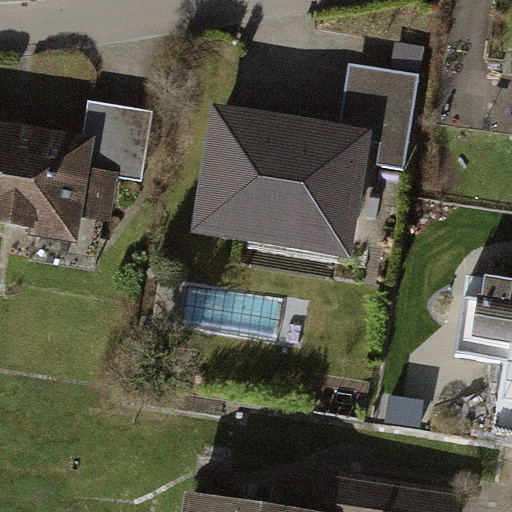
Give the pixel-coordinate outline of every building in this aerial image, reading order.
[(419,120),(427,72),(357,61),(349,109),(419,120)] [(30,129),(0,124),(0,231),(73,242),(77,214),(105,218),(112,167),(128,169),(136,112),(95,106),(91,137),(30,129)] [(383,118),(378,161),(410,164),(415,121),(383,118)] [(343,139),(208,121),(196,220),(330,238),(343,139)] [(511,280),(476,275),(463,357),(511,364),(511,280)] [(317,511),(191,490),(187,511),(456,511),(460,490),(325,468),(317,511)]
